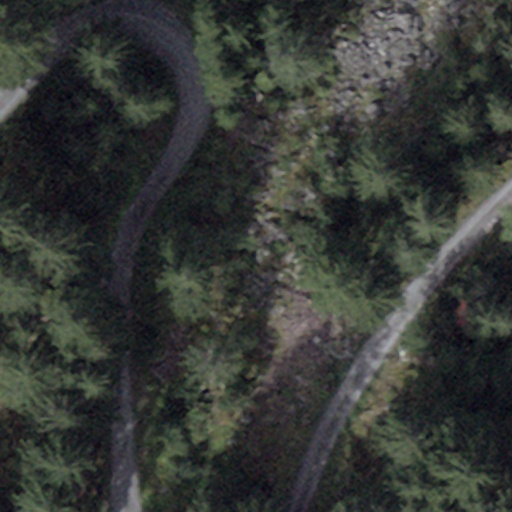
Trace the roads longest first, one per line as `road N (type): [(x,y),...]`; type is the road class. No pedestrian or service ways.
road 1 (track): [(0,89),(89,3),(143,17),(175,92),(163,221),(112,306),(104,450),(123,511)]
road 2 (track): [(279,511),(330,350),(443,138),(511,92)]
